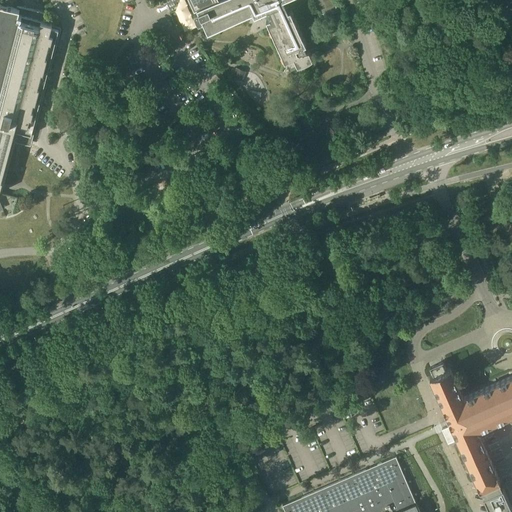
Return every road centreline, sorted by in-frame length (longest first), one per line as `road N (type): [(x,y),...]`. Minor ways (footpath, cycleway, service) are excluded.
road 1 (primary): [(0,340),(313,202)]
road 2 (primary): [(429,151),(313,202)]
road 3 (primary): [(313,202),(432,164)]
